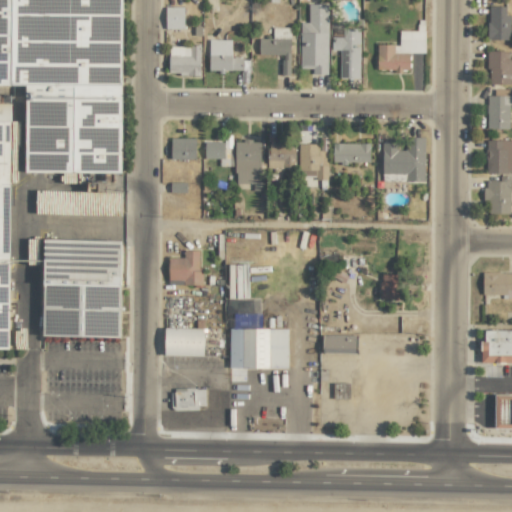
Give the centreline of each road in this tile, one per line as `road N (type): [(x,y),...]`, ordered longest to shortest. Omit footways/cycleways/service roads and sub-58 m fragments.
road 1 (primary): [(0,477),(511,488)]
road 2 (primary): [(511,457),(0,447)]
road 3 (residential): [(448,487),(458,0)]
road 4 (residential): [(145,450),(154,0)]
road 5 (residential): [(154,116),(455,118)]
